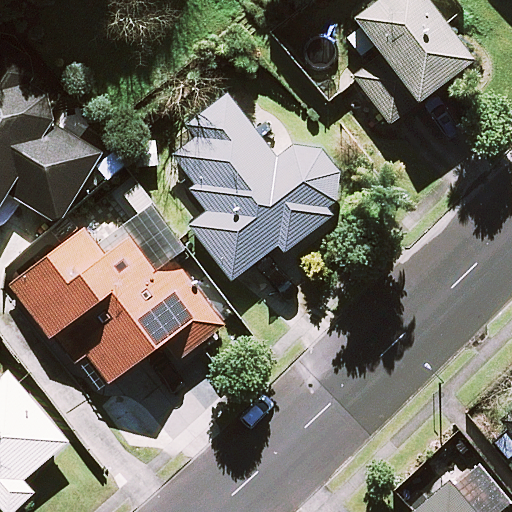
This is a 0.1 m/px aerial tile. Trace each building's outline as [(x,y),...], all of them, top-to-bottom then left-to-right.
[(480,68),(431,0),(391,0),(360,23),(385,57),(357,77),(394,129),(480,68)] [(67,99),(0,57),(0,217),(12,198),(63,229),(107,157),(52,122),(67,99)] [(288,256),(335,219),(331,213),(341,204),(343,188),(308,142),(284,161),(243,109),(178,159),(218,211),(194,230),(236,283),(282,248),(288,256)] [(228,329),(178,264),(189,256),(152,209),(137,221),(121,234),(129,245),(109,260),(89,233),(16,290),(75,367),(89,356),(115,390),(171,346),(184,362),(228,329)] [(0,507),(3,511),(21,511),(38,498),(30,490),(25,484),(71,446),(13,378),(0,389),(0,507)] [(493,511),(506,502),(469,457),(402,511),(493,511)]
